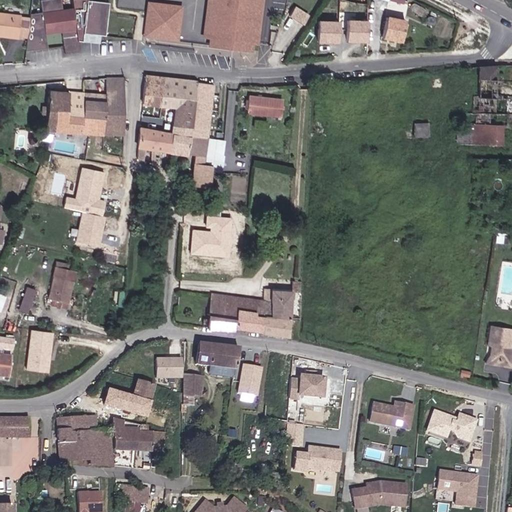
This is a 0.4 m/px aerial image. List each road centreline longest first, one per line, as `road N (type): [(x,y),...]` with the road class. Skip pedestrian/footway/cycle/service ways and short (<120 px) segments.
road 1 (residential): [(139,63),(236,72),(473,59),(495,52),(511,19)]
road 2 (residential): [(511,395),(257,337),(167,333)]
road 3 (residential): [(139,63),(133,163),(170,182),(175,198),(167,333)]
road 4 (unclassified): [(45,402),(50,457),(62,472),(189,482)]
road 5 (residential): [(167,333),(119,349),(74,391),(45,402)]
road 6 (residential): [(0,78),(139,63)]
